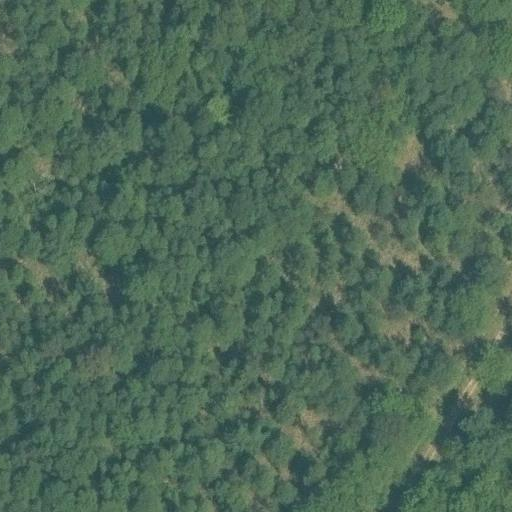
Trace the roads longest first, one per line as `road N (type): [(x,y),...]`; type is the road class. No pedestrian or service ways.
road 1 (track): [(397,511),(511,317)]
road 2 (track): [(358,0),(511,40)]
